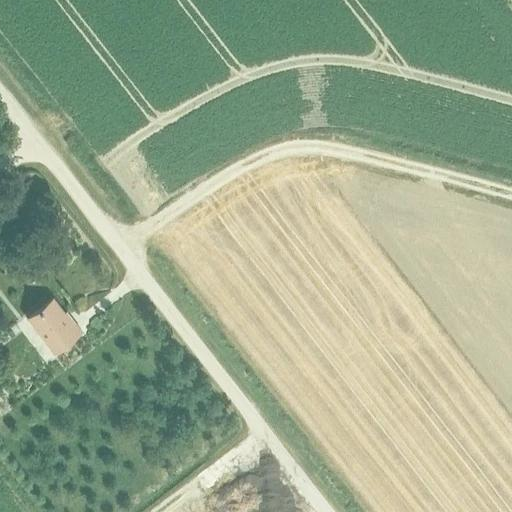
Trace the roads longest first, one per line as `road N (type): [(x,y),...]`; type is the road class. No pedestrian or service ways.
road 1 (unclassified): [(327,511),(0,97)]
road 2 (track): [(511,190),(302,143),(274,148),(122,249)]
